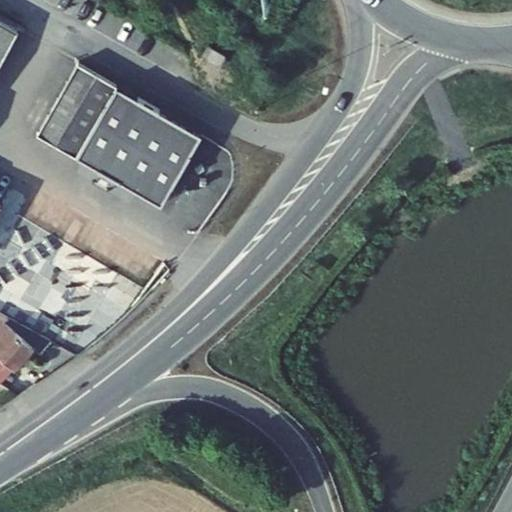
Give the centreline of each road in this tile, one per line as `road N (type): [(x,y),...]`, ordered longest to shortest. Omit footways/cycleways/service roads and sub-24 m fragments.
road 1 (primary): [(360,0),(361,41),(342,100),(257,216),(166,316),(0,453)]
road 2 (primary): [(77,409),(241,282),(409,77),(436,53),(465,42)]
road 3 (primary): [(77,409),(187,387),(244,401),(291,436),(326,511)]
road 4 (unknown): [(49,17),(0,139)]
